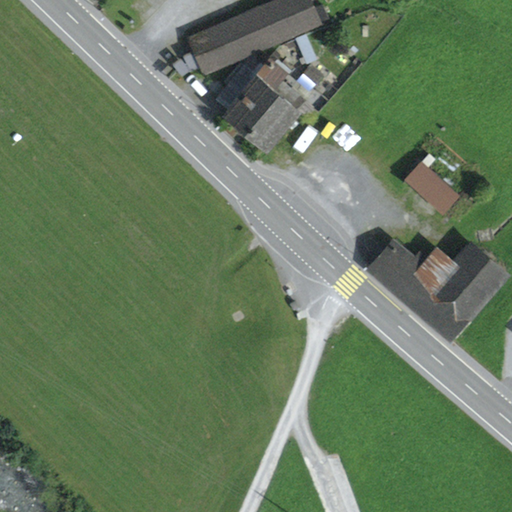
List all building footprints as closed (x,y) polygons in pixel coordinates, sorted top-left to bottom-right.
[(320,23),(310,0),(275,0),(189,37),(204,73),(320,23)] [(225,113),(266,147),(297,109),(289,103),(297,93),(282,80),(288,74),(271,59),(265,66),(228,109),(225,113)] [(215,98),(228,109),(265,66),(260,62),(253,71),(244,64),(215,98)] [(434,159),(429,154),(408,177),(444,210),(458,194),(427,166),(434,159)] [(394,241),(370,269),(450,338),(505,274),(471,244),(454,263),(437,249),(428,260),(419,252),(414,259),(394,241)]
